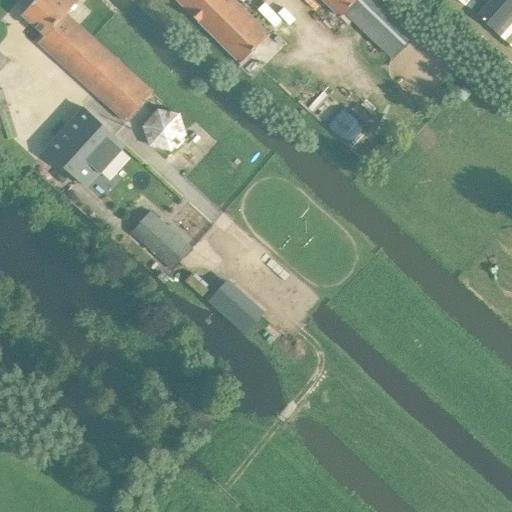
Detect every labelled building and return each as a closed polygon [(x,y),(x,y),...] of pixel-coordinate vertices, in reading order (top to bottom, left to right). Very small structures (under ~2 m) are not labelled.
[(66,14),(78,0),(36,0),(23,15),(45,35),(39,42),(127,121),(153,92),(66,14)] [(235,0),(177,0),(242,64),(271,35),(235,0)] [(321,0),(340,17),(344,12),(356,0),(321,0)] [(356,0),(344,12),(353,21),(390,58),(418,29),(389,0),(356,0)] [(511,0),(489,0),(476,15),(511,47),(511,0)] [(83,107),(46,149),(89,187),(126,145),(83,107)] [(158,108),(143,126),(150,146),(172,152),(187,135),(180,114),(158,108)] [(131,233),(172,269),(174,270),(193,248),(151,211),(131,233)]
